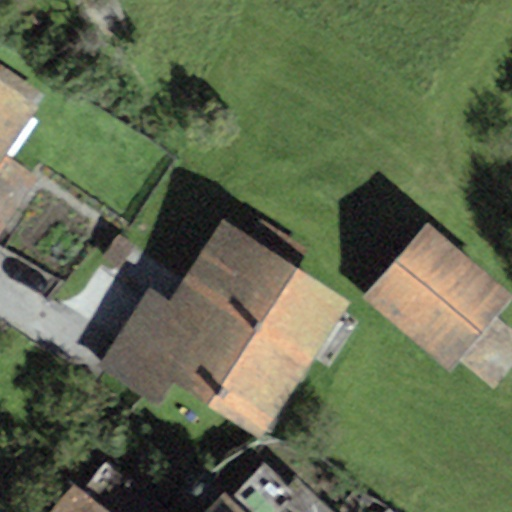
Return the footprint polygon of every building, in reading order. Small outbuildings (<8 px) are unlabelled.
[(42,115),(0,84),(0,261),(56,185),(13,154),(42,115)] [(178,309),(158,296),(107,371),(171,414),(193,383),(273,438),(359,312),(235,227),(178,309)] [(511,290),(445,232),(379,307),(461,379),(511,321),(511,290)] [(107,511),(85,495),(71,511),(107,511)] [(252,511),(241,502),(231,511),(252,511)]
